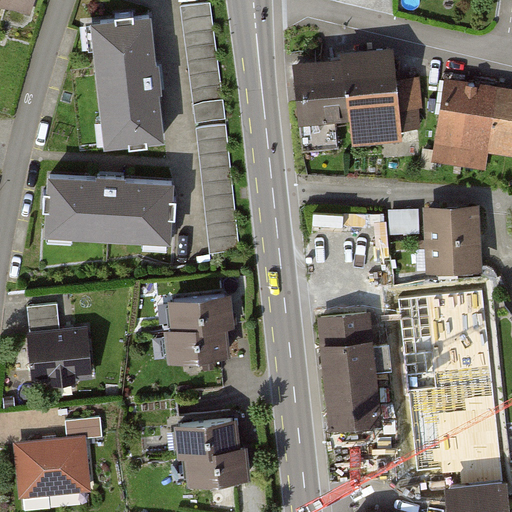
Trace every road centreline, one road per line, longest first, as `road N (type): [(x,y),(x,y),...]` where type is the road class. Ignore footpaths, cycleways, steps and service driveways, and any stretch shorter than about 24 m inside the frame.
road 1 (secondary): [(308,511),(254,0)]
road 2 (residential): [(0,266),(7,209),(64,0)]
road 3 (residential): [(506,54),(283,0)]
